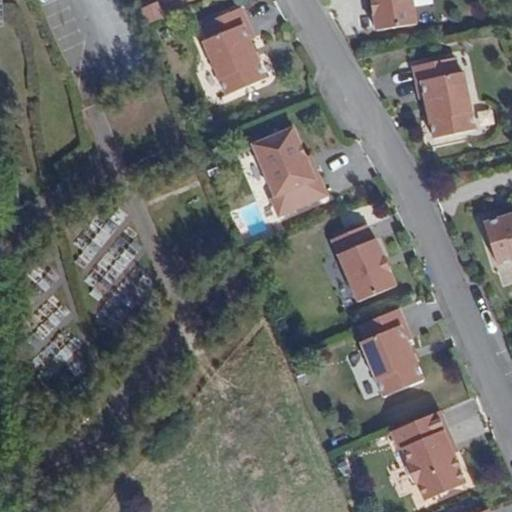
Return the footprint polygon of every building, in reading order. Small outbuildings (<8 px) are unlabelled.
[(0,0),(0,27),(8,27),(6,0),(0,0)] [(394,0),(353,0),(360,36),(400,30),(394,0)] [(144,6),(150,22),(165,17),(160,2),(144,6)] [(204,44),(227,99),(267,82),(259,63),(253,49),(250,43),(255,41),(242,11),(202,28),(209,42),(204,44)] [(255,47),(253,49),(259,63),(262,62),(255,47)] [(456,60),(413,69),(420,102),(425,101),(434,142),(476,133),(464,75),(459,76),(456,60)] [(280,220),(329,199),(316,169),(312,171),(294,130),(254,147),(276,199),(272,201),(280,220)] [(139,163),(144,176),(168,165),(162,152),(139,163)] [(511,217),(485,226),(498,267),(511,262),(511,217)] [(367,228),(333,242),(359,305),(397,289),(377,242),(373,243),(367,228)] [(362,345),(385,400),(425,383),(417,364),(411,349),(408,344),(413,342),(400,311),(360,328),(366,343),(362,345)] [(411,349),(417,364),(420,363),(413,348),(411,349)] [(441,413),(393,434),(400,452),(405,451),(411,465),(408,466),(417,486),(419,485),(426,503),(467,486),(454,456),(450,445),(454,443),(441,413)] [(450,445),(454,456),(458,454),(454,443),(450,445)]
